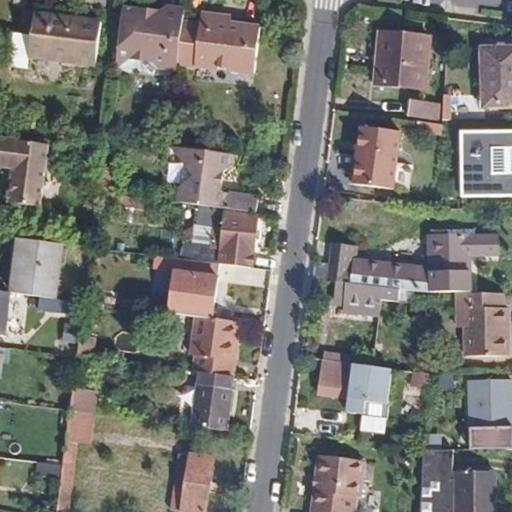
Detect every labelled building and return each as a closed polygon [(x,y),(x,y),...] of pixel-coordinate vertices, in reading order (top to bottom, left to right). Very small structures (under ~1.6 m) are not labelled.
[(138,9),(123,7),(117,57),(128,59),(134,54),(146,56),(156,67),(176,69),(177,63),(182,22),(185,7),(166,5),(159,12),(154,15),(142,14),(138,9)] [(101,23),(34,14),(29,56),(96,64),(101,23)] [(199,25),(182,22),(177,63),(255,73),(261,28),(227,23),(199,18),(199,25)] [(403,80),(425,82),(429,36),(380,31),(375,86),(403,88),(403,80)] [(28,69),(29,37),(13,36),(12,69),(28,69)] [(511,47),(482,48),(483,107),(511,106),(511,47)] [(128,59),(117,57),(115,71),(128,59)] [(424,91),(425,82),(403,80),(403,88),(424,91)] [(440,103),(410,99),(408,116),(438,121),(440,103)] [(402,132),(361,127),(354,185),(394,190),(402,132)] [(511,130),(461,132),(462,197),(511,196),(511,130)] [(0,166),(13,168),(10,196),(15,203),(33,206),(40,201),(47,144),(0,138),(0,166)] [(235,162),(236,155),(176,147),(175,154),(189,179),(175,187),(173,202),(257,213),(259,198),(224,193),(222,190),(214,181),(224,172),(235,162)] [(222,190),(224,172),(214,181),(222,190)] [(131,224),(133,210),(107,206),(109,194),(112,194),(114,174),(101,173),(97,209),(120,211),(118,222),(131,224)] [(112,194),(109,194),(107,206),(133,210),(138,210),(140,198),(112,194)] [(140,198),(138,210),(149,212),(151,199),(140,198)] [(176,271),(175,272),(170,314),(197,317),(213,319),(218,280),(223,281),(225,265),(253,268),(259,217),(225,213),(197,209),(194,224),(182,232),(182,242),(173,241),(166,257),(155,256),(152,267),(176,271)] [(332,264),(314,262),(311,280),(413,290),(432,292),(457,292),(471,292),(470,255),(499,255),(498,235),(429,237),(430,273),(409,269),(409,267),(355,261),(357,248),(335,245),(332,264)] [(62,244),(18,238),(11,294),(40,297),(55,299),(62,244)] [(10,293),(0,292),(0,335),(5,337),(10,293)] [(503,308),(503,293),(471,294),(471,292),(457,292),(457,311),(465,311),(465,328),(465,357),(509,357),(508,308),(503,308)] [(81,303),(40,297),(37,311),(79,317),(81,303)] [(236,345),(239,323),(213,319),(197,317),(192,355),(197,356),(194,372),(200,373),(216,375),(231,377),(233,378),(236,361),(230,360),(232,345),(236,345)] [(97,338),(80,335),(78,358),(94,360),(97,338)] [(325,353),(319,394),(350,398),(348,412),(366,414),(367,402),(388,405),(393,370),(354,364),(355,357),(325,353)] [(194,428),(226,431),(231,377),(216,375),(200,373),(194,428)] [(447,375),(428,374),(427,392),(426,417),(426,427),(439,427),(439,417),(445,418),(447,375)] [(511,381),(469,382),(471,428),(511,426),(511,381)] [(97,390),(73,388),(70,412),(95,415),(97,390)] [(426,417),(427,392),(404,391),(403,406),(419,407),(418,417),(426,417)] [(367,402),(366,415),(387,417),(388,405),(367,402)] [(61,480),(56,511),(62,511),(69,511),(78,443),(90,444),(94,415),(70,412),(62,466),(61,480)] [(453,473),(454,450),(423,450),(419,511),(496,511),(496,473),(453,473)] [(185,511),(206,511),(215,457),(191,453),(191,455),(180,453),(170,509),(181,511),(185,511)] [(315,511),(314,511),(355,511),(357,498),(361,498),(366,461),(318,457),(315,479),(318,479),(317,487),(314,487),(311,510),(315,511)] [(35,477),(61,480),(62,466),(37,463),(35,477)]
